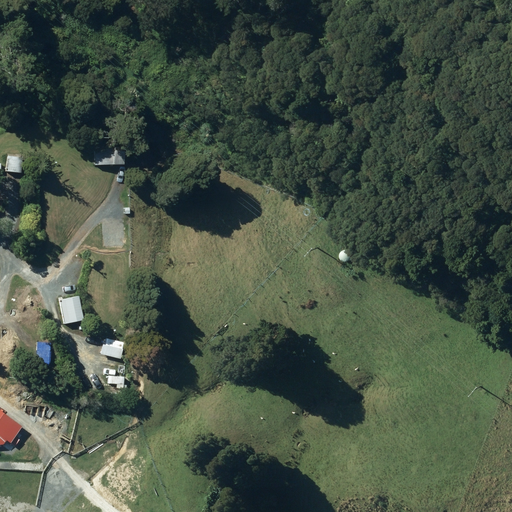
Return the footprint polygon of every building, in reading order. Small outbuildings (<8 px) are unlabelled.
[(4,157),(4,173),(21,173),(21,157),(4,157)] [(80,297),(59,299),(63,328),(70,327),(70,323),(83,321),(80,297)] [(125,340),(106,337),(103,354),(122,357),(125,340)] [(51,343),(35,343),(35,363),(51,364),(51,343)] [(77,377),(75,389),(126,397),(128,385),(77,377)]
